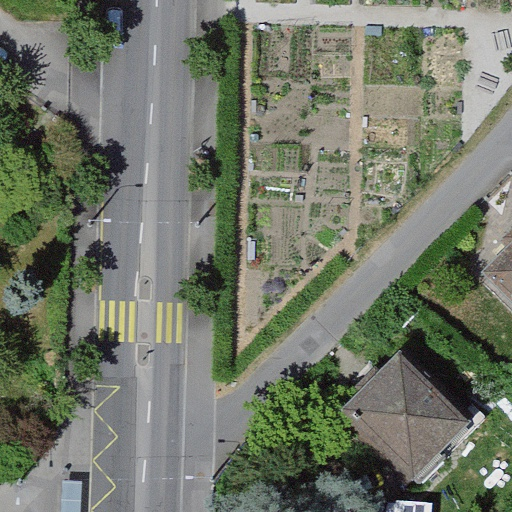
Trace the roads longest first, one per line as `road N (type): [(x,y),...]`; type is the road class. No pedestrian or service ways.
road 1 (residential): [(511,138),(256,406),(221,435),(140,463)]
road 2 (tertiary): [(158,0),(140,463)]
